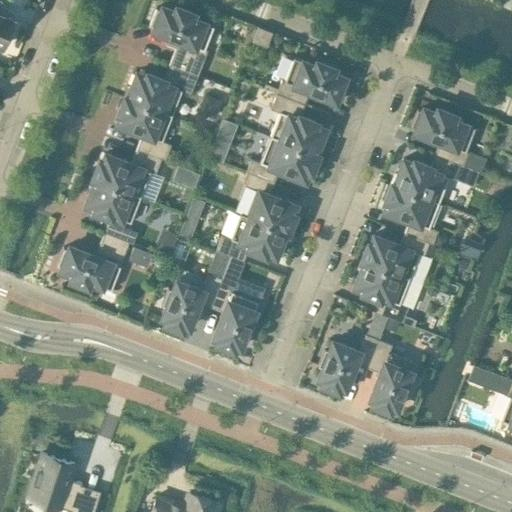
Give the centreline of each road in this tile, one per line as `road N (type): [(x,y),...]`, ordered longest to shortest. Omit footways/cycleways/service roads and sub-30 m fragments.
road 1 (residential): [(393,64),(265,389)]
road 2 (tertiary): [(511,504),(259,404)]
road 3 (residential): [(393,64),(225,0)]
road 4 (tertiary): [(259,404),(99,343)]
road 5 (residential): [(63,0),(0,157)]
road 6 (residential): [(511,112),(393,64)]
